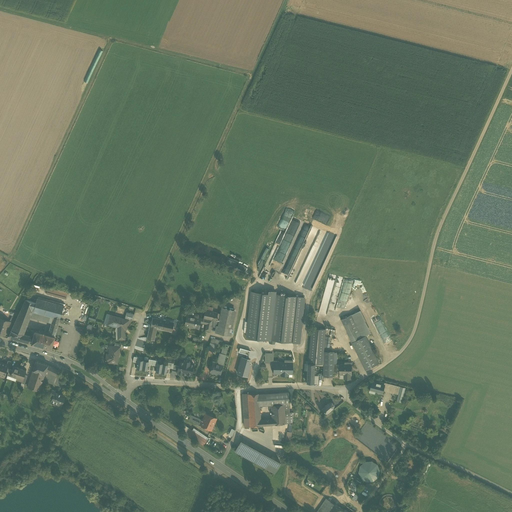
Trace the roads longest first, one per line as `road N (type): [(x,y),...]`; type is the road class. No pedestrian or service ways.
road 1 (track): [(511,494),(403,443),(342,394),(411,337),(437,231),(511,68)]
road 2 (residential): [(342,394),(146,381),(120,399)]
road 3 (primary): [(120,399),(287,511)]
road 4 (primary): [(0,341),(70,364),(120,399)]
